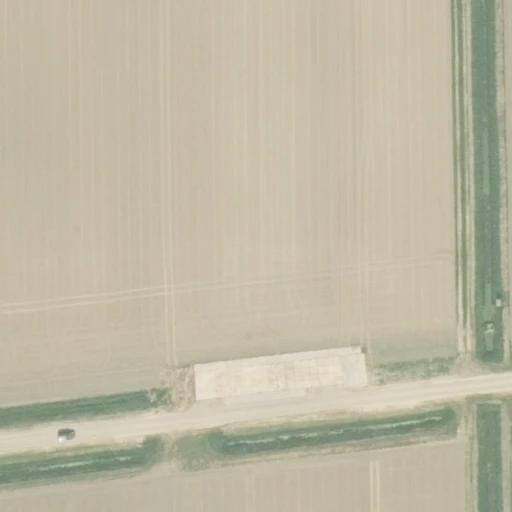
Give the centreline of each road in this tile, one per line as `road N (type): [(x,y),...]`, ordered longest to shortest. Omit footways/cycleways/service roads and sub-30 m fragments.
road 1 (unclassified): [(0,450),(511,387)]
road 2 (unknown): [(464,0),(470,392)]
